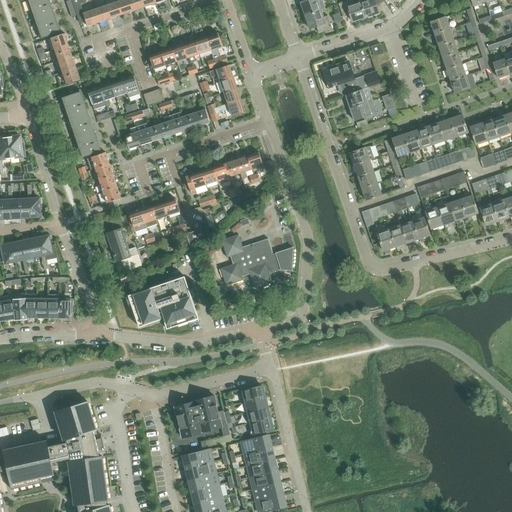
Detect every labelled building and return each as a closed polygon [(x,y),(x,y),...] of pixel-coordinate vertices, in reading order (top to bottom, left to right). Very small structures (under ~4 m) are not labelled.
[(48,0),(26,0),(33,19),(53,12),(48,0)] [(88,27),(99,23),(95,10),(84,13),(81,4),(86,3),(85,0),(72,0),(73,4),(74,7),(75,9),(76,12),(78,16),(80,24),(86,22),(88,27)] [(129,0),(123,0),(118,2),(122,15),(134,12),(129,0)] [(142,0),(129,0),(134,12),(145,8),(142,0)] [(301,3),(305,16),(321,11),(318,3),(323,2),(321,0),(307,0),(301,3)] [(352,22),(365,18),(360,3),(353,5),(351,0),(339,4),(343,18),(350,15),(352,22)] [(367,0),(360,3),(365,18),(378,13),(376,7),(384,2),(382,0),(367,0)] [(484,0),(471,0),(474,5),(475,10),(479,9),(478,4),(485,2),(484,0)] [(118,2),(106,6),(111,19),(122,15),(118,2)] [(106,6),(95,10),(99,23),(111,19),(106,6)] [(500,6),(493,8),(496,19),(503,16),(500,6)] [(323,18),(321,11),(305,16),(310,29),(316,27),(319,34),(332,29),(328,16),(323,18)] [(60,33),(53,12),(33,19),(40,39),(60,33)] [(341,12),(334,14),(337,22),(343,20),(341,12)] [(431,22),(435,34),(450,29),(446,17),(431,22)] [(435,34),(439,46),(454,40),(450,29),(435,34)] [(51,39),(55,51),(69,46),(65,34),(51,39)] [(207,38),(211,51),(214,59),(216,67),(228,63),(226,55),(220,57),(217,49),(223,47),(218,34),(207,38)] [(200,54),(211,51),(207,38),(195,42),(200,54)] [(511,41),(511,38),(499,42),(501,47),(511,42),(511,41)] [(439,46),(443,58),(458,52),(454,40),(439,46)] [(194,56),(200,54),(195,42),(184,45),(188,58),(190,64),(196,62),(194,56)] [(489,51),(501,47),(499,42),(487,46),(489,51)] [(374,56),(384,53),(381,44),(371,47),(374,56)] [(182,60),(188,58),(184,45),(173,49),(177,62),(178,66),(183,65),(182,60)] [(55,51),(59,62),(73,57),(69,46),(55,51)] [(166,66),(177,62),(173,49),(161,53),(166,66)] [(505,58),(510,74),(511,73),(511,51),(503,54),(505,58)] [(443,58),(447,69),(462,64),(458,52),(443,58)] [(154,70),(166,66),(161,53),(149,57),(154,70)] [(77,68),(73,57),(59,62),(63,73),(77,68)] [(498,78),(510,74),(505,58),(493,63),(498,78)] [(210,69),(216,67),(214,59),(208,62),(210,69)] [(341,64),(324,70),(330,88),(339,85),(343,97),(345,96),(368,88),(380,84),(376,72),(354,79),(348,62),(341,64)] [(447,69),(451,81),(466,76),(462,64),(447,69)] [(218,75),(220,82),(233,77),(229,66),(209,72),(211,77),(218,75)] [(81,80),(77,68),(63,73),(67,85),(81,80)] [(159,86),(171,82),(169,75),(157,79),(159,86)] [(134,76),(123,80),(127,94),(129,99),(140,95),(139,90),(134,76)] [(470,88),(466,76),(451,81),(455,93),(470,88)] [(220,82),(224,93),(237,89),(233,77),(220,82)] [(116,98),(127,94),(123,80),(111,84),(116,98)] [(111,84),(100,88),(104,102),(116,98),(111,84)] [(88,92),(93,105),(95,110),(106,107),(104,102),(100,88),(88,92)] [(368,88),(345,96),(350,108),(367,102),(372,101),(368,88)] [(160,89),(155,91),(159,103),(164,101),(160,89)] [(224,93),(228,105),(241,100),(237,89),(224,93)] [(60,97),(67,118),(87,111),(80,91),(60,97)] [(155,91),(149,93),(153,105),(159,103),(155,91)] [(147,106),(153,105),(149,93),(144,95),(147,106)] [(390,94),(382,97),(384,104),(386,110),(395,108),(393,101),(390,94)] [(228,105),(216,109),(209,111),(213,122),(220,120),(218,114),(230,110),(232,116),(245,112),(241,100),(228,105)] [(367,102),(350,108),(354,121),(377,114),(372,101),(367,102)] [(205,110),(194,113),(198,127),(210,123),(205,110)] [(67,118),(74,138),(94,131),(87,111),(67,118)] [(133,120),(144,116),(143,111),(131,115),(133,120)] [(181,112),(169,116),(175,135),(187,131),(182,117),(181,112)] [(457,117),(450,119),(456,137),(468,133),(462,115),(461,115),(460,112),(455,113),(457,117)] [(500,117),(493,119),(499,137),(511,133),(505,115),(503,116),(502,112),(499,113),(500,117)] [(98,123),(110,119),(108,113),(96,117),(98,123)] [(194,113),(182,117),(187,131),(198,127),(194,113)] [(165,123),(160,125),(164,139),(175,135),(169,116),(164,118),(165,123)] [(445,121),(438,123),(444,141),(456,137),(450,119),(449,119),(448,116),(444,117),(445,121)] [(488,121),(481,123),(487,141),(499,137),(493,119),(492,120),(491,116),(487,117),(488,121)] [(434,125),(427,127),(433,145),(444,141),(438,123),(437,123),(436,120),(433,121),(434,125)] [(476,145),(487,141),(481,123),(480,124),(479,120),(475,121),(477,125),(470,127),(476,145)] [(147,124),(135,128),(137,132),(141,146),(153,142),(149,129),(147,124)] [(422,128),(415,131),(421,149),(433,145),(427,127),(426,127),(425,124),(421,125),(422,128)] [(160,125),(149,129),(153,142),(164,139),(160,125)] [(130,150),(141,146),(137,132),(135,128),(130,130),(131,134),(125,136),(130,150)] [(411,132),(404,135),(410,153),(421,149),(415,131),(414,131),(413,128),(410,129),(411,132)] [(101,152),(94,131),(74,138),(81,159),(101,152)] [(398,157),(410,153),(404,135),(403,135),(401,132),(398,133),(399,137),(392,139),(398,157)] [(8,137),(10,159),(25,157),(24,151),(22,151),(20,136),(8,138),(8,137)] [(0,175),(3,175),(2,160),(10,159),(8,137),(7,137),(7,138),(0,138),(0,175)] [(384,142),(388,154),(393,153),(388,140),(384,142)] [(473,146),(457,152),(459,157),(466,155),(467,160),(476,157),(473,146)] [(365,148),(350,153),(354,166),(369,161),(374,159),(370,147),(365,148)] [(511,148),(503,150),(507,161),(511,159),(511,148)] [(503,150),(488,156),(490,161),(497,159),(499,164),(507,161),(503,150)] [(457,152),(449,154),(453,165),(467,160),(466,155),(459,157),(457,152)] [(92,158),(96,170),(110,165),(106,153),(92,158)] [(259,153),(247,157),(252,170),(263,166),(259,153)] [(388,154),(392,166),(397,164),(393,153),(388,154)] [(449,154),(434,160),(435,165),(442,163),(444,168),(453,165),(449,154)] [(484,169),(499,164),(497,159),(490,161),(488,156),(480,158),(484,169)] [(246,172),(252,170),(247,157),(236,161),(241,174),(242,179),(248,177),(246,172)] [(269,172),(274,170),(271,160),(265,162),(269,172)] [(434,160),(426,162),(429,173),(444,168),(442,163),(435,165),(434,160)] [(229,177),(241,174),(236,161),(225,165),(230,182),(231,182),(229,177)] [(354,166),(358,177),(373,172),(369,161),(354,166)] [(426,162),(411,167),(412,173),(419,170),(421,175),(429,173),(426,162)] [(392,166),(396,178),(401,176),(397,164),(392,166)] [(96,170),(100,181),(114,176),(110,165),(96,170)] [(225,165),(213,169),(218,182),(219,186),(230,182),(225,165)] [(78,169),(80,175),(86,173),(84,167),(78,169)] [(406,181),(421,175),(419,170),(412,173),(411,167),(403,170),(406,181)] [(202,172),(206,185),(218,182),(213,169),(202,172)] [(511,170),(502,173),(504,179),(511,177),(511,178),(511,170)] [(196,192),(195,189),(206,185),(202,172),(186,178),(191,194),(196,192)] [(358,177),(362,189),(377,184),(373,172),(358,177)] [(464,172),(448,177),(450,183),(457,180),(459,185),(467,182),(464,172)] [(502,173),(494,176),(498,187),(511,181),(511,178),(511,177),(504,179),(502,173)] [(100,181),(104,192),(118,188),(114,176),(100,181)] [(405,187),(401,176),(396,178),(400,189),(405,187)] [(494,176),(479,181),(481,187),(488,185),(490,189),(498,187),(494,176)] [(448,177),(440,180),(444,190),(459,185),(457,180),(450,183),(448,177)] [(440,180),(425,185),(427,190),(434,188),(435,193),(444,190),(440,180)] [(475,194),(490,189),(488,185),(481,187),(479,181),(472,184),(475,194)] [(381,196),(377,184),(362,189),(366,201),(381,196)] [(421,198),(435,193),(434,188),(427,190),(425,185),(417,188),(421,198)] [(122,200),(118,188),(104,192),(108,204),(122,200)] [(32,199),(31,192),(28,192),(28,199),(30,199),(31,218),(42,217),(41,217),(40,198),(32,199)] [(21,220),(21,219),(20,199),(13,200),(12,193),(9,193),(9,200),(11,200),(12,219),(21,218),(21,220)] [(415,194),(400,199),(402,205),(409,202),(411,207),(419,204),(415,194)] [(472,195),(460,199),(466,218),(467,217),(469,220),(472,219),(471,216),(478,214),(472,195)] [(511,196),(502,200),(509,218),(510,217),(511,221),(511,220),(511,196)] [(201,208),(212,204),(210,197),(198,201),(201,208)] [(22,218),(31,218),(30,199),(28,199),(20,199),(21,219),(22,219),(22,218)] [(400,199),(392,202),(396,212),(411,207),(409,202),(402,205),(400,199)] [(460,220),(466,218),(460,199),(448,203),(454,222),(456,221),(457,224),(461,223),(460,220)] [(11,200),(9,200),(1,200),(2,220),(3,220),(2,219),(12,219),(11,200)] [(176,200),(164,203),(168,216),(180,212),(176,200)] [(503,220),(509,218),(502,200),(491,204),(497,222),(499,221),(500,225),(504,223),(503,220)] [(392,202),(377,207),(379,212),(386,210),(387,215),(396,212),(392,202)] [(164,203),(152,207),(156,220),(168,216),(164,203)] [(448,224),(454,222),(448,203),(436,207),(443,226),(445,225),(446,228),(449,227),(448,224)] [(436,228),(443,226),(436,207),(432,209),(431,204),(424,207),(425,211),(432,229),(433,229),(434,232),(437,231),(436,228)] [(491,224),(497,222),(491,204),(480,208),(486,226),(488,225),(489,229),(492,227),(491,224)] [(150,222),(156,220),(152,207),(141,211),(145,224),(147,227),(151,226),(150,222)] [(373,220),(387,215),(386,210),(379,212),(377,207),(369,210),(373,220)] [(134,227),(145,224),(141,211),(130,215),(131,217),(128,218),(131,228),(134,227)] [(211,215),(205,217),(209,228),(214,226),(211,215)] [(424,218),(412,222),(418,240),(419,239),(420,243),(424,241),(423,238),(430,235),(424,218)] [(199,224),(201,230),(203,233),(208,232),(205,222),(199,224)] [(411,242),(418,240),(412,222),(400,226),(406,244),(408,243),(409,247),(413,245),(411,242)] [(184,224),(172,228),(174,235),(186,231),(184,224)] [(400,246),(406,244),(400,226),(389,230),(394,248),(396,247),(398,251),(401,249),(400,246)] [(121,229),(107,234),(116,262),(122,260),(125,259),(126,263),(129,264),(129,265),(131,270),(141,266),(135,248),(128,250),(121,229)] [(388,250),(394,248),(389,230),(377,234),(383,252),(385,251),(386,255),(390,253),(388,250)] [(196,231),(186,234),(190,247),(199,240),(196,231)] [(50,235),(39,238),(43,256),(45,256),(46,261),(58,258),(55,244),(51,245),(50,236),(51,236),(50,235)] [(222,241),(226,253),(227,258),(230,257),(231,258),(233,265),(221,269),(226,286),(243,280),(242,277),(250,275),(254,287),(271,281),(269,275),(282,270),(292,271),(293,248),(273,255),(268,239),(243,248),(239,235),(222,241)] [(30,238),(30,239),(34,258),(42,257),(43,263),(47,263),(46,261),(45,256),(43,256),(39,238),(30,240),(30,238)] [(30,240),(21,242),(25,260),(26,260),(34,258),(30,239),(30,240)] [(5,264),(15,262),(11,242),(11,244),(1,246),(5,264)] [(11,242),(15,262),(23,260),(24,267),(28,266),(26,260),(25,260),(21,242),(12,243),(11,242)] [(151,273),(149,267),(143,269),(145,275),(151,273)] [(167,329),(199,319),(185,277),(128,296),(139,327),(161,320),(159,314),(161,313),(167,329)] [(222,286),(214,289),(217,298),(225,295),(222,286)] [(13,296),(14,301),(15,318),(15,319),(15,321),(27,320),(27,318),(26,318),(25,300),(24,295),(24,294),(13,295),(13,296)] [(37,295),(24,295),(25,300),(26,318),(27,318),(37,318),(37,300),(37,295)] [(58,318),(59,318),(59,300),(59,295),(48,295),(48,300),(48,318),(58,318)] [(5,320),(15,319),(15,318),(14,301),(13,296),(1,298),(5,321),(5,320)] [(37,318),(48,318),(48,300),(37,300),(37,318)] [(72,300),(59,300),(59,318),(70,318),(70,313),(72,313),(72,300)] [(262,386),(240,392),(243,403),(265,397),(262,386)] [(203,433),(202,430),(221,425),(218,412),(214,396),(194,401),(194,402),(175,407),(182,438),(203,433)] [(265,397),(243,403),(245,413),(268,408),(265,397)] [(0,511),(0,472),(8,471),(11,483),(10,483),(11,490),(41,483),(40,477),(54,474),(52,463),(58,461),(70,459),(71,461),(69,461),(75,505),(78,505),(79,511),(111,511),(109,505),(107,506),(106,501),(108,501),(102,457),(99,457),(97,448),(103,447),(104,450),(105,450),(101,435),(102,438),(96,440),(94,431),(96,431),(87,402),(56,411),(64,440),(66,440),(67,443),(54,446),(48,447),(47,442),(3,451),(6,465),(0,466),(0,511)] [(268,408),(245,413),(248,424),(270,418),(268,408)] [(270,418),(248,424),(250,435),(273,429),(270,418)] [(38,419),(30,421),(33,431),(41,429),(38,419)] [(7,427),(0,429),(0,437),(9,435),(7,427)] [(245,454),(272,448),(269,436),(242,442),(245,454)] [(247,466),(275,459),(272,448),(245,454),(247,466)] [(186,469),(213,462),(210,450),(183,457),(186,469)] [(250,478),(277,471),(275,459),(247,466),(250,478)] [(213,462),(186,469),(189,480),(216,474),(213,462)] [(253,489),(280,483),(277,471),(250,478),(253,489)] [(192,492),(219,485),(216,474),(189,480),(192,492)] [(256,501),(283,494),(280,483),(253,489),(256,501)] [(219,485),(192,492),(195,504),(222,497),(219,485)] [(258,511),(263,511),(286,506),(283,494),(256,501),(258,511)] [(196,511),(211,511),(225,509),(222,497),(195,504),(196,511)]
